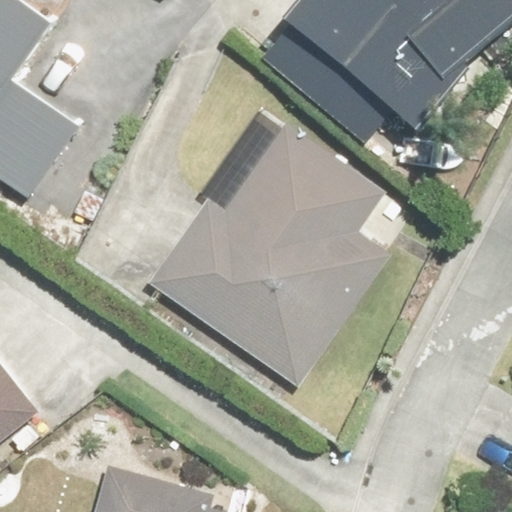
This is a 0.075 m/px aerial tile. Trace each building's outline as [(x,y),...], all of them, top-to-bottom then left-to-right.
[(0,0),(0,196),(17,208),(82,116),(16,70),(53,17),(27,0),(0,0)] [(511,0),(299,0),(298,1),(410,99),(511,21),(511,0)] [(153,279),(300,379),(418,206),(293,122),(233,211),(210,195),(153,279)] [(0,440),(42,408),(0,352),(0,440)] [(257,511),(259,508),(225,500),(228,488),(111,461),(99,511),(257,511)]
